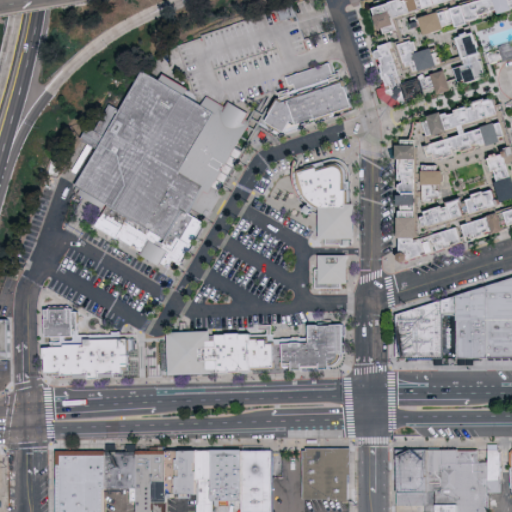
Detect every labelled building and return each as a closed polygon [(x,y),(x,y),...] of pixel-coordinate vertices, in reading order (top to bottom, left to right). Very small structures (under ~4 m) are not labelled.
[(457,0),(389,0),(384,1),(390,26),(407,22),(405,13),(457,0)] [(511,0),(476,0),(464,3),(469,20),(511,9),(511,0)] [(463,25),(459,8),(431,14),(435,30),(463,25)] [(467,35),(475,62),(464,66),(469,82),(496,74),(490,53),(491,53),(484,30),(467,35)] [(411,41),(418,71),(448,64),(443,45),(429,49),(426,37),(411,41)] [(409,80),(401,42),(383,46),(385,57),(388,56),(394,85),(380,88),(384,105),(398,102),(396,93),(412,89),(414,99),(433,95),(429,76),(409,80)] [(264,125),(288,139),(296,125),(304,128),(360,110),(347,72),(341,74),(338,64),(291,78),(294,90),(278,96),(264,125)] [(459,89),(455,68),(441,71),(445,91),(459,89)] [(209,114),(220,121),(233,108),(254,119),(253,132),(221,195),(228,199),(190,261),(178,280),(89,231),(100,212),(87,204),(77,199),(81,188),(70,183),(114,110),(126,117),(149,79),(209,114)] [(441,158),(511,138),(511,133),(508,120),(476,129),(474,121),(508,112),(504,96),(440,114),(445,132),(469,125),(472,132),(437,142),(441,158)] [(445,135),(440,118),(429,121),(435,138),(445,135)] [(425,142),(408,143),(408,259),(424,259),(424,203),(426,203),(425,142)] [(511,199),(511,150),(501,153),(511,199)] [(453,168),(432,168),(433,200),(449,199),(449,189),(454,189),(453,168)] [(349,184),(349,198),(353,198),(353,212),(360,212),(361,235),(361,250),(322,250),(323,235),(323,216),(321,214),(312,203),(305,179),(321,175),(325,174),(343,170),(344,173),(345,174),(347,176),(349,184)] [(482,210),(509,203),(504,187),(478,195),(482,210)] [(436,226),(479,212),(474,197),(431,211),(436,226)] [(511,211),(474,221),(478,237),(508,230),(511,229),(511,211)] [(434,235),(439,251),(471,240),(466,225),(434,235)] [(351,292),(325,292),(324,262),(353,261),(351,292)] [(511,357),(501,358),(458,358),(458,350),(459,297),(487,288),(500,284),(511,280),(511,357)] [(441,358),(400,359),(400,349),(400,316),(440,303),(444,302),(446,349),(446,358),(441,358)] [(75,334),(47,335),(45,308),(75,307),(76,307),(78,334),(75,334)] [(15,360),(15,370),(1,370),(0,374),(0,326),(15,326),(15,360)] [(336,372),(336,378),(323,379),(299,380),(298,374),(289,374),(289,357),(289,352),(315,351),(315,334),(322,334),(348,333),(349,357),(349,365),(346,365),(336,372)] [(127,352),(131,377),(74,379),(60,380),(60,376),(45,377),(43,353),(43,346),(73,344),(126,341),(127,352)] [(223,347),(224,358),(206,359),(206,371),(225,370),(226,384),(201,384),(177,384),(175,358),(174,343),(201,341),(217,341),(217,348),(223,347)] [(226,384),(225,370),(224,358),(223,347),(258,346),(259,352),(262,352),(271,351),(281,354),(281,357),(281,377),(262,378),(258,379),(258,383),(226,384)] [(415,442),(427,450),(445,450),(502,447),(503,477),(503,493),(490,493),(489,511),(427,511),(427,505),(398,506),(398,478),(399,450),(415,442)] [(242,511),(242,506),(242,451),(285,450),(286,511),(242,511)] [(242,506),(212,507),(212,452),(242,451),(242,506)] [(197,487),(196,501),(196,511),(187,511),(187,505),(169,505),(168,481),(167,453),(182,453),(190,452),(196,452),(197,487)] [(212,481),(212,507),(212,511),(197,511),(197,487),(196,452),(212,452),(212,481)] [(168,481),(169,505),(169,507),(157,507),(157,511),(137,511),(137,480),(137,454),(148,454),(167,453),(168,481)] [(57,511),(58,507),(57,477),(57,454),(82,454),(107,454),(107,477),(107,480),(106,496),(106,511),(57,511)] [(137,496),(106,496),(107,480),(107,454),(137,454),(137,480),(137,496)] [(352,482),(353,508),(324,507),(308,507),(308,479),(308,456),(323,455),(356,455),(355,478),(355,481),(352,482)]
